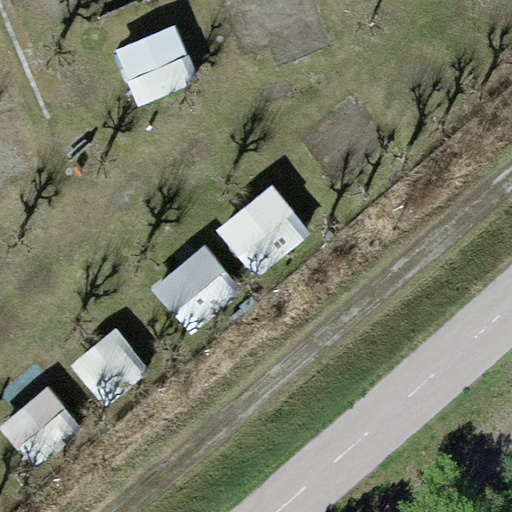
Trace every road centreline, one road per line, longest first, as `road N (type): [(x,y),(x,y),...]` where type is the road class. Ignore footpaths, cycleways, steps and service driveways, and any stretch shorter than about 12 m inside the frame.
road 1 (track): [(511,175),(123,511)]
road 2 (unclassified): [(511,298),(275,511)]
